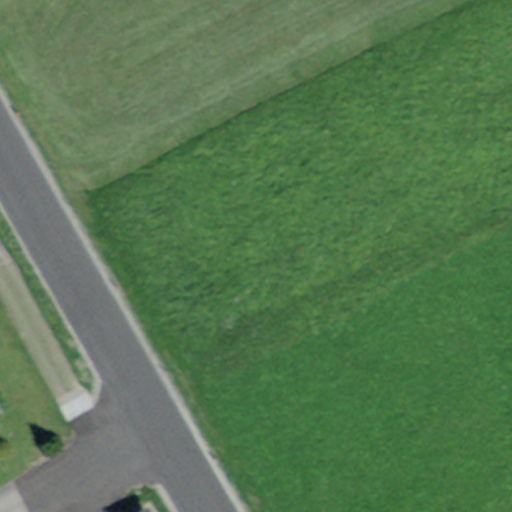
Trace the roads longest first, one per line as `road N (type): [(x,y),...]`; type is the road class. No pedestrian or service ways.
road 1 (tertiary): [(0,146),(164,435)]
road 2 (residential): [(0,267),(114,465)]
